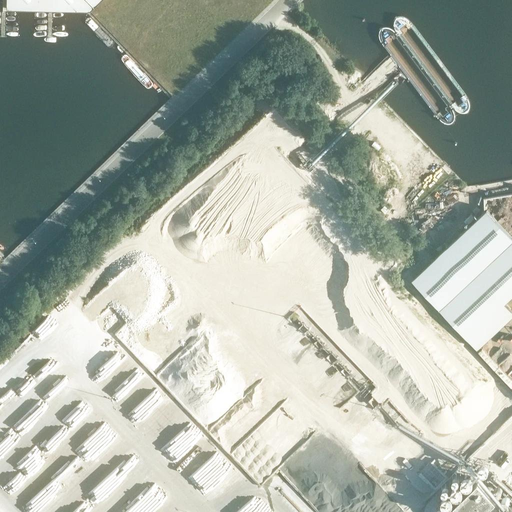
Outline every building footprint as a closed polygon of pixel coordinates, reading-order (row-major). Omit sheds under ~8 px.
[(90,10),(100,0),(5,0),(6,9),(90,10)] [(258,32),(254,36),(260,44),(265,40),(258,32)] [(511,294),(511,237),(485,210),(415,276),(478,342),(511,311),(503,303),(511,294)] [(212,363),(239,339),(224,322),(172,369),(185,383),(198,371),(203,376),(215,366),(212,363)] [(454,478),(446,483),(453,492),(461,487),(454,478)] [(510,511),(478,479),(449,507),(453,511),(510,511)]
